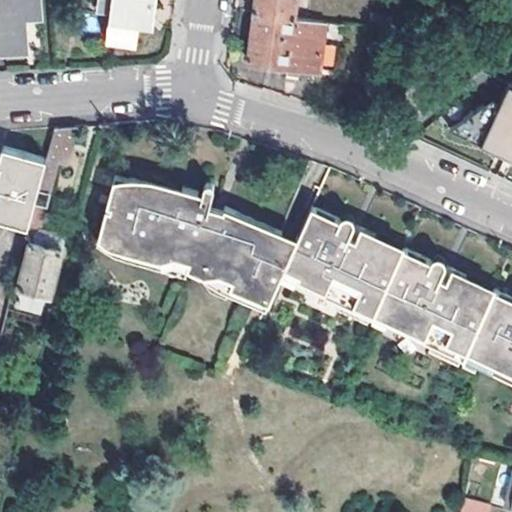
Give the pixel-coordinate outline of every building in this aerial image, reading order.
[(0,0),(0,51),(25,50),(23,16),(39,15),(38,0),(0,0)] [(97,0),(96,14),(110,15),(112,0),(97,0)] [(152,21),(154,0),(112,0),(110,15),(107,38),(135,42),(138,19),(152,21)] [(257,0),(256,13),(296,18),(298,0),(257,0)] [(406,0),(397,15),(388,30),(404,32),(419,9),(406,0)] [(388,30),(397,15),(371,11),(369,27),(388,30)] [(296,18),(256,13),(249,60),(320,70),(326,22),(296,18)] [(41,48),(39,15),(23,16),(25,50),(41,48)] [(404,32),(388,30),(379,43),(391,52),(404,32)] [(447,128),(511,158),(511,85),(507,82),(493,111),(479,105),(447,128)] [(479,105),(493,111),(498,100),(490,97),(479,105)] [(47,156),(30,223),(29,237),(17,283),(13,302),(39,308),(44,290),(49,291),(64,233),(40,227),(58,159),(68,162),(77,124),(55,125),(47,156)] [(0,215),(30,223),(47,156),(2,144),(0,152),(0,215)] [(110,172),(107,181),(121,184),(123,175),(110,172)] [(181,268),(196,274),(213,271),(229,278),(227,285),(252,297),(280,228),(221,205),(220,207),(218,214),(203,209),(205,202),(211,185),(211,183),(208,181),(204,181),(201,184),(199,190),(177,184),(176,189),(123,175),(121,184),(107,181),(93,230),(114,237),(111,245),(154,258),(169,253),(185,258),(181,268)] [(220,207),(205,202),(203,209),(218,214),(220,207)] [(389,315),(385,323),(431,343),(434,336),(480,357),(477,364),(511,380),(511,297),(493,288),(491,293),(458,278),(447,273),(444,278),(434,273),(438,264),(433,261),(401,247),(399,251),(368,237),(357,232),(354,237),(344,233),(348,223),(342,220),(311,206),(298,235),(283,267),(297,274),(294,281),(340,302),(343,295),(389,315)] [(345,213),(342,220),(348,223),(344,233),(354,237),(357,232),(368,237),(374,225),(358,218),(358,216),(357,214),(355,212),(353,211),(351,210),(349,210),(347,211),(345,213)] [(298,235),(280,228),(252,297),(227,285),(229,278),(213,271),(196,274),(194,278),(198,280),(209,285),(222,291),(265,308),(276,282),(283,267),(298,235)] [(179,273),(181,268),(185,258),(169,253),(154,258),(111,245),(114,237),(93,230),(94,236),(97,241),(101,246),(106,251),(112,254),(116,256),(179,273)] [(436,255),(433,261),(438,264),(434,273),(444,278),(447,273),(458,278),(462,267),(448,261),(448,259),(447,256),(445,254),(443,253),(440,253),(438,253),(436,255)] [(297,274),(283,267),(276,282),(291,289),(294,281),(297,274)] [(343,295),(340,302),(337,309),(382,330),(385,323),(389,315),(343,295)] [(434,336),(431,343),(427,350),(474,371),(477,364),(480,357),(434,336)] [(475,511),(479,500),(464,495),(459,511),(475,511)]
